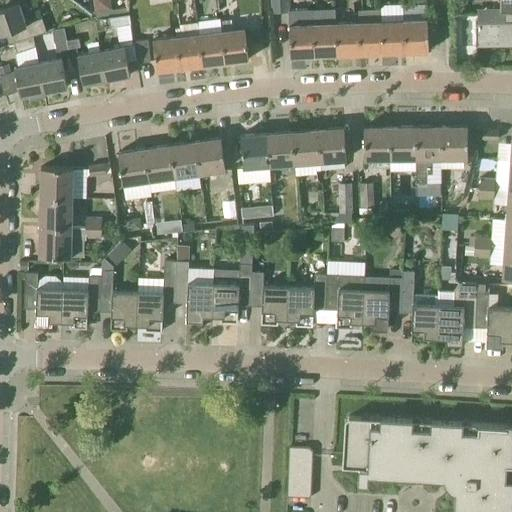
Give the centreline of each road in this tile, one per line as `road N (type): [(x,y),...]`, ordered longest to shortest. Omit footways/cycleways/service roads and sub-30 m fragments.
road 1 (residential): [(0,130),(268,92),(511,86)]
road 2 (residential): [(511,380),(0,360)]
